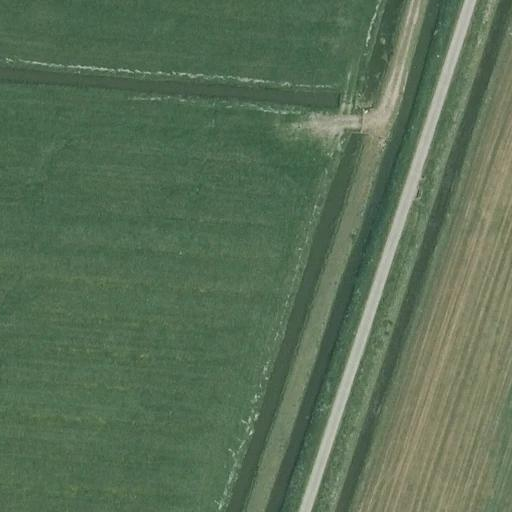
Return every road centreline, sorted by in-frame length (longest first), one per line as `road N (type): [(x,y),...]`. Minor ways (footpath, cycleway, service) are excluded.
road 1 (unclassified): [(304,511),(470,0)]
road 2 (track): [(377,118),(250,511)]
road 3 (track): [(417,0),(385,110),(367,121),(306,128)]
